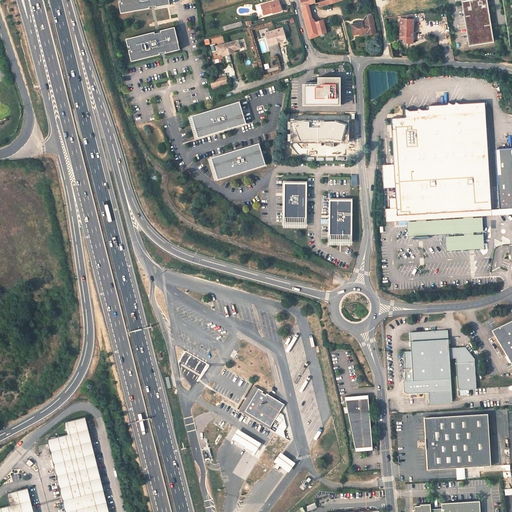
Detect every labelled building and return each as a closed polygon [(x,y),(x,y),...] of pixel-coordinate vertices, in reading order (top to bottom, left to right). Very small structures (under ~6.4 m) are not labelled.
[(121,0),(121,1),(120,1),(122,13),(151,8),(150,6),(156,5),(156,7),(171,5),(170,0),(121,0)] [(278,0),(277,0),(260,5),(263,15),(272,12),(273,13),(281,10),(278,0)] [(310,6),(309,0),(303,0),(300,1),(301,9),(308,7),(310,6)] [(319,4),(320,9),(330,6),(329,0),(319,4)] [(487,0),(464,0),(462,0),(469,45),(494,41),(487,0)] [(511,0),(502,0),(511,53),(511,52),(511,0)] [(325,36),(323,23),(314,25),(309,17),(308,7),(301,9),(308,41),(325,36)] [(356,30),(354,31),(356,37),(365,35),(365,34),(368,33),(369,37),(377,35),(372,16),(369,17),(365,22),(366,26),(363,27),(362,22),(355,24),(356,30)] [(401,20),(399,39),(412,39),(413,21),(401,20)] [(162,32),(156,33),(155,32),(127,39),(129,47),(130,46),(131,49),(129,50),(132,61),(161,54),(160,53),(166,51),(167,53),(181,49),(175,27),(161,30),(162,32)] [(283,28),(266,33),(270,45),(287,40),(283,28)] [(237,40),(216,47),(218,55),(223,53),(224,56),(235,53),(234,50),(240,49),(237,40)] [(313,69),(315,78),(326,75),(352,71),(351,67),(351,66),(349,64),(347,63),(345,62),(324,65),(313,69)] [(292,77),(295,85),(315,78),(313,69),(292,77)] [(213,90),(230,85),(227,76),(210,81),(213,90)] [(346,105),(345,77),(319,77),(319,84),(304,84),(304,91),(307,91),(307,100),(310,100),(310,106),(346,105)] [(240,101),(192,115),(198,137),(246,123),(244,114),(240,101)] [(398,220),(397,214),(490,208),(483,102),(428,105),(428,110),(409,111),(409,117),(391,118),(394,164),(384,164),(386,186),(396,186),(397,207),(386,208),(387,220),(398,220)] [(315,119),(315,131),(329,130),(340,134),(344,123),(331,119),(315,119)] [(260,143),(211,157),(218,179),(266,165),(260,143)] [(511,147),(494,148),(498,208),(511,206),(511,147)] [(307,181),(284,181),(284,212),(307,212),(307,181)] [(352,198),(330,198),(330,228),(353,229),(352,198)] [(511,206),(498,208),(490,208),(397,214),(398,220),(490,214),(511,212),(511,206)] [(481,216),(407,220),(408,228),(408,234),(463,231),(464,234),(445,235),(446,249),(483,247),(482,233),(473,233),(472,231),(482,230),(482,223),(481,216)] [(493,338),(511,372),(511,324),(511,322),(497,331),(499,335),(493,338)] [(425,394),(426,405),(445,404),(446,403),(447,403),(448,402),(448,401),(449,400),(446,360),(452,359),(454,387),(455,387),(455,389),(456,389),(457,389),(458,389),(473,389),(471,358),(461,347),(445,348),(443,330),(405,333),(406,352),(399,353),(401,383),(400,383),(399,384),(399,385),(400,393),(400,394),(401,394),(402,394),(402,396),(425,394)] [(286,405),(256,388),(242,412),(272,430),(286,405)] [(374,447),(369,398),(347,400),(358,448),(374,447)] [(453,468),(464,467),(490,466),(486,414),(423,419),(426,470),(453,468)] [(48,439),(65,511),(108,511),(85,417),(65,422),(68,434),(48,439)] [(231,439),(255,453),(261,443),(238,429),(231,439)] [(295,463),(281,452),(274,461),(288,472),(295,463)] [(454,480),(465,479),(464,467),(453,468),(454,480)] [(7,493),(10,505),(0,507),(0,511),(33,511),(28,488),(7,493)] [(478,511),(478,502),(439,504),(440,510),(428,510),(428,505),(418,506),(418,507),(413,508),(413,511),(411,511),(478,511)]
